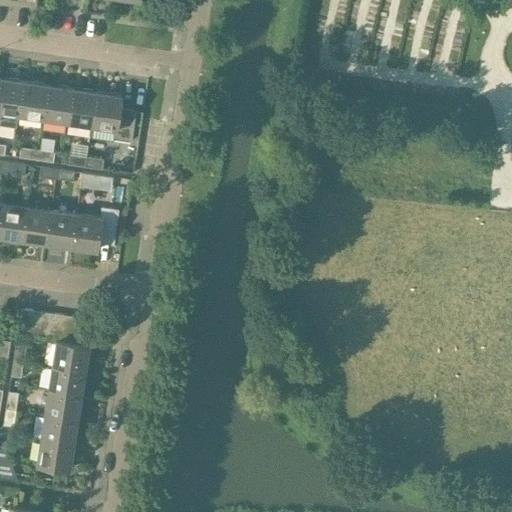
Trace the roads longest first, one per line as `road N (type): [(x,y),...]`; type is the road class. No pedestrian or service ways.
road 1 (residential): [(151,296),(192,66)]
road 2 (residential): [(116,511),(151,296)]
road 3 (residential): [(192,66),(0,38)]
road 4 (residential): [(0,273),(151,296)]
